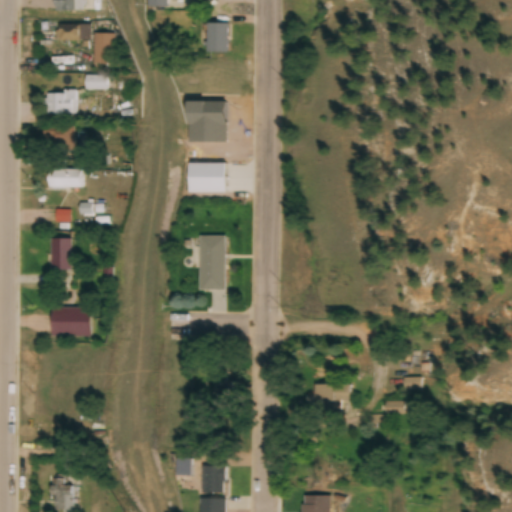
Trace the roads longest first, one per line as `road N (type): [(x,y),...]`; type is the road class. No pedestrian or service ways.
road 1 (residential): [(263,511),(266,0)]
road 2 (residential): [(5,511),(4,0)]
